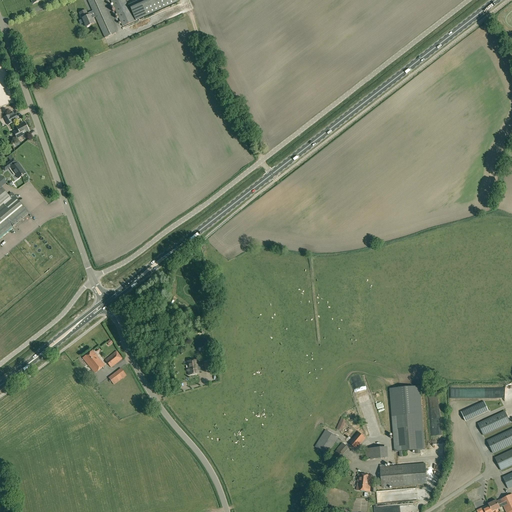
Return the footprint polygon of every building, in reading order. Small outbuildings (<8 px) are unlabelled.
[(87,0),(105,38),(116,33),(100,0),(87,0)] [(110,0),(122,27),(135,21),(129,7),(125,0),(110,0)] [(136,21),(178,1),(177,0),(139,0),(129,5),(136,21)] [(88,16),(85,10),(79,13),(82,19),(88,16)] [(160,20),(180,15),(179,10),(159,14),(160,20)] [(90,15),(82,19),(86,27),(94,24),(91,19),(95,17),(94,15),(90,16),(90,15)] [(18,119),(15,114),(10,117),(9,115),(4,117),(8,125),(13,123),(12,122),(18,119)] [(24,122),(16,126),(18,130),(13,132),(17,139),(26,134),(25,133),(29,131),(24,122)] [(10,167),(18,178),(25,173),(18,163),(17,164),(14,159),(2,168),(5,171),(10,167)] [(8,196),(0,186),(0,237),(29,214),(12,193),(8,196)] [(105,365),(93,350),(83,358),(95,373),(105,365)] [(116,351),(105,360),(111,368),(122,358),(116,351)] [(186,368),(187,368),(188,375),(199,374),(197,360),(187,361),(187,365),(186,365),(186,368)] [(206,371),(215,369),(217,369),(215,360),(204,362),(206,371)] [(121,368),(117,371),(122,378),(126,375),(121,368)] [(391,389),(393,415),(421,413),(419,387),(391,389)] [(465,416),(488,409),(485,401),(462,408),(465,416)] [(489,407),(465,417),(467,422),(491,412),(489,407)] [(478,424),(483,436),(510,423),(504,411),(478,424)] [(393,415),(392,415),(395,452),(400,452),(404,451),(415,450),(419,450),(420,450),(425,450),(422,413),(421,413),(393,415)] [(336,429),(341,431),(346,421),(341,418),(336,429)] [(511,445),(511,428),(487,441),(493,454),(511,445)] [(325,430),(315,447),(328,455),(338,438),(325,430)] [(365,438),(358,432),(349,443),(356,449),(365,438)] [(348,448),(342,443),(337,449),(329,459),(335,465),(344,455),(343,454),(348,448)] [(384,447),(366,449),(366,460),(385,458),(384,447)] [(511,449),(495,458),(501,471),(511,466),(511,449)] [(382,487),(414,484),(427,483),(425,463),(380,467),(382,487)] [(511,472),(503,477),(508,489),(511,487),(511,472)] [(358,482),(371,484),(372,476),(358,474),(358,482)] [(371,484),(358,482),(357,490),(370,492),(371,484)] [(500,506),(501,508),(503,506),(506,511),(511,511),(511,493),(498,501),(498,502),(500,506)] [(500,508),(501,508),(500,506),(498,502),(498,501),(497,501),(496,500),(488,504),(489,506),(484,509),(485,511),(497,511),(497,510),(500,508)]
